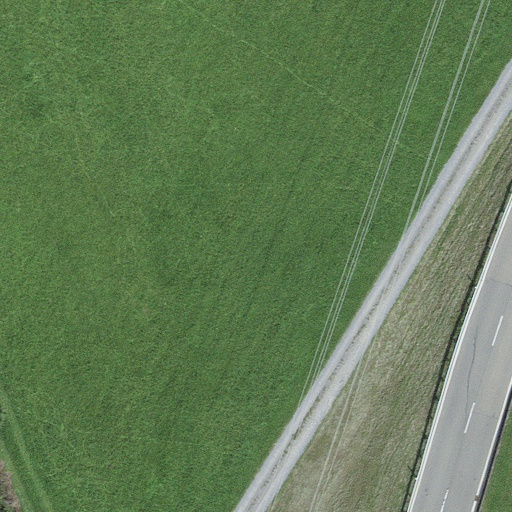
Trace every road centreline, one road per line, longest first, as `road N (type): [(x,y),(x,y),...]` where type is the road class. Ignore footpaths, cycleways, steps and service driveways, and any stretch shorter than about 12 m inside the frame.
road 1 (track): [(511,114),(258,511)]
road 2 (tertiary): [(443,511),(511,279)]
